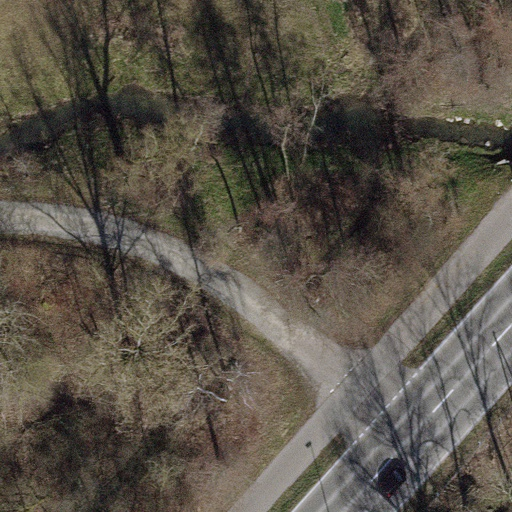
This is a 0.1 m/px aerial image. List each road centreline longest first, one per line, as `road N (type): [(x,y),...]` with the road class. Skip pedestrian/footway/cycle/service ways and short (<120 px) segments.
road 1 (track): [(0,222),(163,248),(362,384)]
road 2 (secondary): [(343,511),(511,324)]
